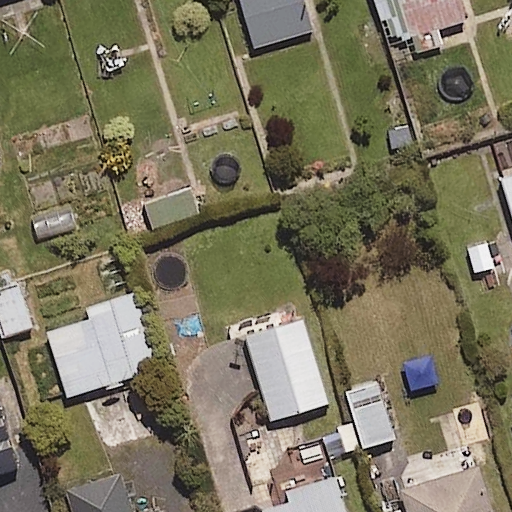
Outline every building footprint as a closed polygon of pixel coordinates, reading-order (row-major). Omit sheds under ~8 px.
[(242,0),(257,49),(316,32),(306,0),(242,0)] [(401,0),(408,54),(469,46),(462,0),(401,0)] [(511,208),(511,175),(503,178),(511,208)] [(0,329),(2,339),(32,332),(22,289),(0,293),(0,329)] [(71,401),(160,371),(135,296),(88,311),(91,322),(49,336),(71,401)] [(274,423),(329,407),(305,325),(250,341),(274,423)] [(346,455),(396,442),(381,383),(349,390),(358,428),(341,432),(346,455)] [(410,511),(493,511),(473,443),(397,466),(410,511)] [(134,511),(123,476),(70,493),(75,511),(134,511)] [(264,511),(349,511),(340,480),(262,504),(264,511)]
